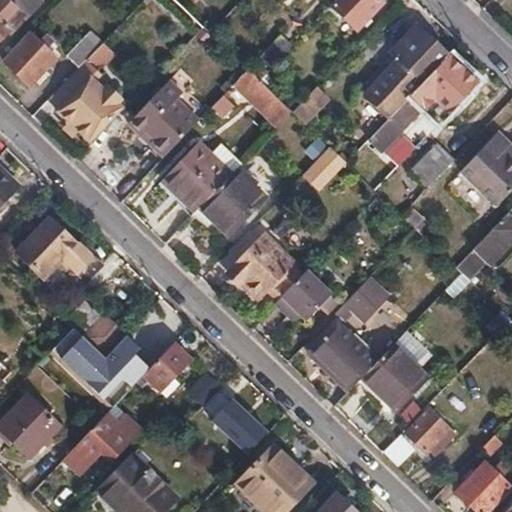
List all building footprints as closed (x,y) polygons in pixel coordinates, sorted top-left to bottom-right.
[(39,0),(0,0),(0,37),(21,16),(24,19),(41,2),(39,0)] [(337,0),(333,5),(356,27),(380,2),(378,0),(337,0)] [(409,98),(448,57),(418,27),(393,53),(400,60),(367,95),(390,117),(409,98)] [(84,64),(86,62),(107,40),(96,30),(73,53),(84,64)] [(34,36),(8,63),(29,84),(56,57),(46,47),(53,40),(46,32),(38,40),(34,36)] [(261,57),(272,69),(293,46),(282,35),(261,57)] [(390,117),(368,140),(382,153),(403,131),(425,107),(427,108),(435,100),(447,111),(475,82),(448,57),(409,98),(390,117)] [(74,93),(60,108),(57,111),(90,141),(109,121),(94,107),(101,99),(90,89),(101,76),(86,62),(84,64),(65,84),(74,93)] [(259,63),(251,72),(260,81),(269,72),(259,63)] [(251,72),(248,70),(235,84),(248,97),(251,94),(268,109),(264,113),(279,127),(293,112),(260,81),(251,72)] [(65,84),(50,99),(60,108),(74,93),(65,84)] [(150,146),(164,159),(196,125),(176,105),(182,101),(165,85),(128,124),(141,137),(147,132),(155,140),(150,146)] [(293,112),(307,126),(330,102),(315,88),(293,112)] [(219,119),(239,99),(228,89),(209,109),(219,119)] [(251,94),(248,97),(264,113),(268,109),(251,94)] [(141,137),(150,146),(155,140),(147,132),(141,137)] [(502,155),(510,146),(498,134),(460,173),(496,208),(511,190),(511,164),(510,163),(502,155)] [(402,139),(385,156),(394,166),(411,148),(402,139)] [(179,192),(199,211),(201,209),(231,177),(197,144),(163,180),(177,194),(179,192)] [(410,172),(427,189),(454,161),(437,144),(430,152),(422,160),(410,172)] [(342,159),(328,146),(313,162),(310,165),(324,178),(342,159)] [(511,161),(511,146),(510,146),(502,155),(510,163),(511,161)] [(231,177),(201,209),(229,235),(264,198),(236,171),(231,177)] [(0,172),(0,206),(17,188),(0,172)] [(416,232),(425,222),(409,207),(399,217),(416,232)] [(511,221),(506,216),(473,250),(486,263),(489,266),(511,241),(511,221)] [(104,269),(53,219),(19,255),(46,280),(64,261),(88,285),(104,269)] [(263,235),(230,269),(246,286),(259,299),(267,291),(271,287),(282,297),(302,276),(292,266),(292,264),(263,235)] [(468,279),(469,280),(486,263),(473,250),(457,268),(463,274),(468,279)] [(246,286),(230,269),(225,275),(241,292),(246,286)] [(278,301),(275,305),(291,321),(298,314),(306,321),(318,308),(326,314),(337,301),(307,271),(302,276),(282,297),(278,301)] [(463,274),(449,289),(454,294),(468,279),(463,274)] [(343,307),(331,319),(335,325),(313,349),(353,389),(363,379),(378,362),(342,326),(356,311),(367,321),(389,299),(369,280),(343,307)] [(267,291),(278,301),(282,297),(271,287),(267,291)] [(326,314),(331,319),(343,307),(337,301),(326,314)] [(95,316),(81,302),(73,311),(87,325),(95,316)] [(100,313),(80,334),(101,354),(117,338),(121,333),(100,313)] [(298,314),(291,321),(298,329),(305,321),(298,314)] [(502,336),(508,321),(493,315),(487,330),(502,336)] [(73,327),(52,349),(113,406),(134,385),(105,358),(101,354),(80,334),(73,327)] [(105,358),(134,385),(142,376),(149,369),(134,355),(139,349),(126,336),(121,342),(105,358)] [(121,342),(117,338),(101,354),(105,358),(121,342)] [(149,369),(142,376),(159,393),(191,361),(173,344),(149,369)] [(378,362),(363,379),(395,411),(427,378),(395,345),(378,362)] [(219,389),(204,375),(187,394),(201,408),(215,393),(219,389)] [(201,408),(213,419),(227,404),(215,393),(201,408)] [(26,397),(0,425),(0,429),(28,457),(56,427),(26,397)] [(210,422),(246,455),(266,435),(230,401),(227,404),(213,419),(210,422)] [(430,451),(434,455),(454,434),(430,411),(406,436),(426,455),(430,451)] [(114,425),(104,415),(65,458),(82,476),(98,459),(104,453),(112,461),(139,433),(122,417),(114,425)] [(394,468),(413,452),(398,436),(380,452),(394,468)] [(495,436),(483,449),(491,457),(503,444),(495,436)] [(273,446),(237,482),(268,511),(287,511),(313,485),(273,446)] [(112,461),(104,453),(98,459),(107,467),(112,461)] [(132,458),(103,489),(125,511),(162,511),(174,500),(132,458)] [(486,464),(458,492),(477,511),(486,511),(510,487),(503,480),(502,478),(508,472),(500,464),(493,471),(486,464)] [(352,511),(336,496),(320,511),(352,511)]
